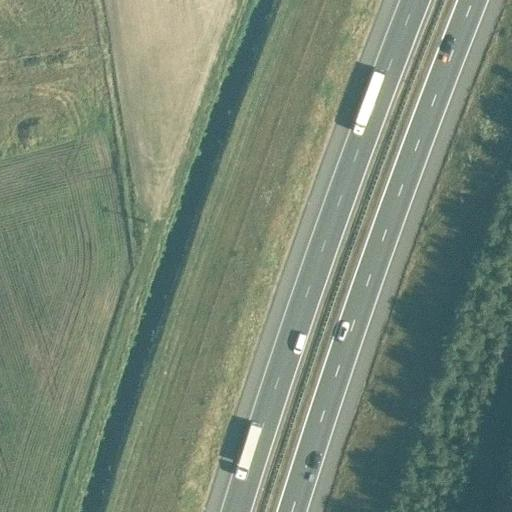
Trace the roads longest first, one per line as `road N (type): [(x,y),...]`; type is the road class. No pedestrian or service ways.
road 1 (motorway): [(293,511),(474,0)]
road 2 (motorway): [(414,0),(235,511)]
